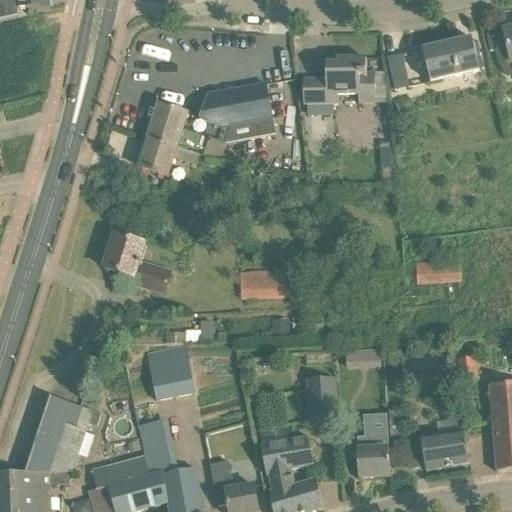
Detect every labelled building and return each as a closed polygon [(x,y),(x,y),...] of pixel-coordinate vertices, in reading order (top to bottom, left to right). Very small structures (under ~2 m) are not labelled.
[(0,0),(0,23),(19,19),(20,11),(51,12),(51,0),(0,0)] [(511,30),(504,33),(505,35),(500,36),(499,34),(487,37),(491,53),(497,52),(498,57),(499,62),(501,68),(503,71),(505,74),(510,79),(511,78),(511,30)] [(476,56),(481,55),(478,43),(474,44),(473,40),(424,51),(432,84),(480,72),(476,56)] [(402,54),(387,59),(397,91),(411,87),(402,54)] [(376,75),(367,75),(367,60),(327,61),(327,81),(304,81),(305,106),(308,106),(335,106),(339,106),(339,97),(359,97),(360,105),(377,105),(376,75)] [(148,141),(200,157),(204,159),(223,163),(228,146),(226,146),(230,129),(274,121),(268,87),(208,97),(207,97),(200,120),(188,116),(189,116),(159,106),(148,141)] [(335,117),(335,106),(308,106),(308,118),(335,117)] [(174,160),(197,166),(200,157),(148,141),(139,169),(168,178),(174,160)] [(143,264),(139,263),(144,246),(116,237),(115,240),(112,240),(108,251),(111,252),(105,270),(133,279),(131,284),(165,294),(171,276),(143,267),(143,264)] [(462,262),(417,265),(418,286),(463,283),(462,262)] [(302,272),(243,274),(244,302),(292,301),(291,293),(302,292),(302,272)] [(293,319),(294,341),(307,341),(307,331),(306,331),(306,319),(293,319)] [(120,321),(109,329),(116,339),(127,331),(120,321)] [(289,321),(274,322),(274,339),(290,339),(289,321)] [(324,326),(308,327),(308,340),(324,339),(324,326)] [(185,334),(166,334),(167,346),(201,345),(201,332),(185,332),(185,334)] [(227,334),(219,334),(219,344),(227,344),(227,334)] [(187,347),(148,355),(158,404),(197,396),(193,377),(190,363),(187,347)] [(448,347),(401,353),(405,388),(452,382),(448,347)] [(348,362),(354,362),(354,351),(336,351),(337,375),(342,375),(342,383),(349,382),(348,362)] [(331,353),(318,354),(319,369),(332,368),(331,353)] [(475,359),(461,361),(464,381),(477,379),(475,359)] [(336,380),(308,382),(310,422),(338,421),(336,380)] [(511,385),(489,387),(492,422),(498,474),(511,472),(511,385)] [(70,487),(74,474),(94,413),(84,409),(78,428),(68,425),(52,475),(26,476),(0,476),(0,511),(53,511),(53,488),(70,487)] [(389,414),(391,440),(403,439),(402,427),(408,427),(407,413),(389,414)] [(465,432),(421,439),(427,473),(470,466),(465,432)] [(390,450),(373,451),(373,439),(359,440),(359,451),(358,451),(360,480),(391,478),(390,450)] [(293,472),(315,468),(309,440),(262,447),(267,476),(273,511),(319,511),(324,511),(318,481),(295,485),(293,472)] [(139,443),(128,445),(131,454),(142,452),(139,443)] [(109,488),(150,477),(146,458),(103,468),(93,471),(97,492),(109,488)] [(259,511),(255,487),(234,491),(230,464),(211,467),(218,508),(228,506),(229,511),(259,511)] [(204,511),(197,471),(164,477),(164,473),(150,477),(109,488),(115,511),(146,511),(169,506),(169,511),(204,511)] [(115,511),(109,488),(97,492),(90,493),(95,511),(115,511)] [(74,505),(75,511),(92,511),(90,501),(74,505)]
